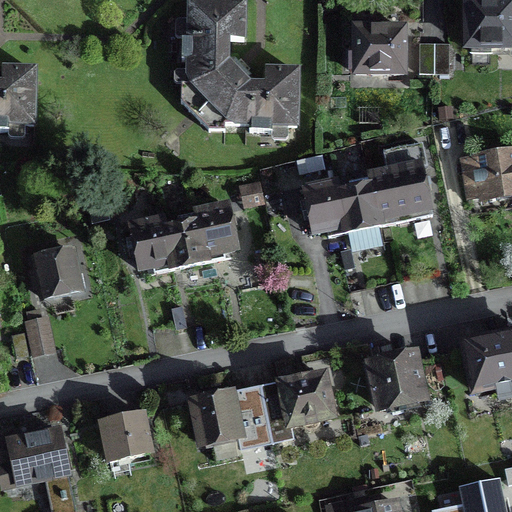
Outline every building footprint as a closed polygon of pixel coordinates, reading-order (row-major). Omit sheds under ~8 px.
[(511,49),(511,2),(493,3),(466,3),(466,49),(511,49)] [(296,130),(297,74),(264,74),(264,88),(249,88),(249,83),(250,82),(241,72),(234,65),(233,66),(228,66),(228,44),(243,44),(243,6),(189,5),(188,41),(181,41),(180,64),(187,64),(186,87),(180,87),(179,105),(208,134),(223,135),(224,128),(248,129),(248,135),(271,136),(271,129),(296,130)] [(354,31),(354,77),(402,77),(402,31),(382,31),(354,31)] [(442,47),(433,47),(427,47),(418,47),(419,77),(434,77),(449,77),(448,47),(442,47)] [(32,129),(34,73),(1,73),(0,87),(0,86),(0,134),(7,134),(8,128),(32,129)] [(327,78),(318,77),(318,90),(327,90),(327,78)] [(511,154),(461,163),(467,203),(477,201),(511,196),(511,154)] [(321,158),(296,164),(299,177),(324,171),(321,158)] [(420,169),(368,180),(347,185),(349,193),(338,195),(336,187),(335,187),(303,194),(306,208),(312,236),(325,233),(327,240),(346,236),(352,235),(378,229),(431,218),(425,190),(420,169)] [(258,187),(239,191),(244,210),(262,205),(258,187)] [(153,277),(173,273),(178,272),(204,266),(224,262),(222,255),(236,252),(230,223),(227,210),(194,217),(195,226),(164,232),(162,224),(129,231),(132,245),(138,273),(151,270),(153,277)] [(71,255),(34,263),(38,283),(42,301),(79,293),(71,255)] [(49,322),(26,327),(32,357),(56,353),(49,322)] [(511,338),(463,349),(473,394),(494,390),(495,396),(511,392),(511,338)] [(378,412),(422,402),(413,359),(393,364),(369,369),(378,412)] [(295,383),(295,384),(279,388),(288,429),(301,426),(303,430),(305,431),(308,432),(311,432),(314,431),(316,429),(317,426),(317,423),(331,420),(323,379),(306,382),(306,381),(301,382),(295,383)] [(278,383),(261,387),(273,444),(290,440),(288,429),(279,388),(278,383)] [(214,393),(216,401),(192,406),(200,447),(238,439),(229,398),(228,398),(227,391),(220,392),(214,393)] [(108,464),(149,456),(141,417),(126,420),(126,417),(119,418),(111,420),(112,423),(100,425),(108,464)] [(43,481),(66,476),(67,476),(58,434),(0,446),(0,466),(12,464),(17,487),(43,481)] [(73,511),(66,476),(43,481),(49,511),(73,511)] [(464,511),(502,511),(497,484),(460,492),(464,511)]
